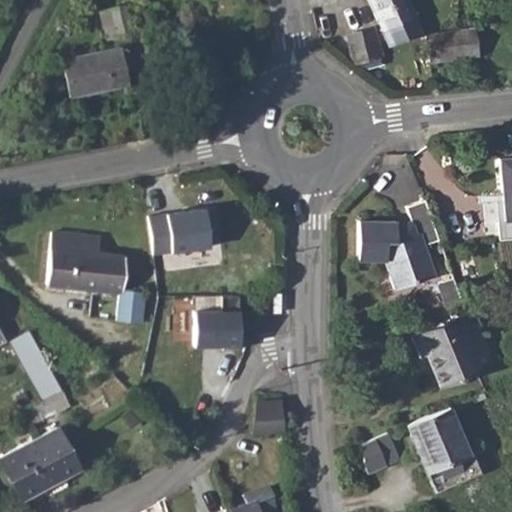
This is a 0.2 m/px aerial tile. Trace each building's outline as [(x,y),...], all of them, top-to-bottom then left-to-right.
[(369,0),(389,41),(412,30),(406,18),(409,17),(412,23),(416,20),(414,15),(415,13),(409,0),(369,0)] [(126,4),(98,12),(105,36),(132,29),(126,4)] [(376,26),(348,33),(354,60),(382,51),(376,26)] [(475,26),(426,32),(430,60),(478,53),(475,26)] [(118,46),(60,59),(68,96),(127,83),(118,46)] [(511,154),(498,156),(505,220),(498,221),(499,238),(511,237),(511,154)] [(394,219),(357,218),(356,259),(384,260),(394,289),(434,274),(423,244),(437,238),(423,197),(404,204),(411,224),(405,226),(394,225),(394,219)] [(153,255),(211,245),(205,207),(147,217),(153,255)] [(51,232),(49,254),(47,284),(117,292),(115,319),(138,322),(141,291),(121,289),(124,255),(98,252),(87,250),(88,235),(51,232)] [(197,346),(241,344),(239,292),(221,293),(222,310),(195,311),(197,346)] [(409,333),(417,355),(426,352),(440,385),(479,368),(463,332),(479,325),(472,307),(409,333)] [(27,330),(8,340),(35,388),(40,398),(60,388),(27,330)] [(70,388),(101,369),(89,348),(57,368),(70,388)] [(27,405),(21,408),(29,423),(67,404),(68,403),(60,388),(40,398),(27,405)] [(251,433),(285,432),(283,398),(255,399),(251,433)] [(448,404),(406,422),(436,491),(481,471),(471,448),(467,450),(448,404)] [(78,468),(63,440),(55,425),(0,455),(0,461),(20,500),(78,468)] [(397,461),(384,432),(355,444),(367,474),(397,461)] [(243,507),(231,511),(277,511),(275,498),(271,487),(253,494),(255,503),(243,507)]
